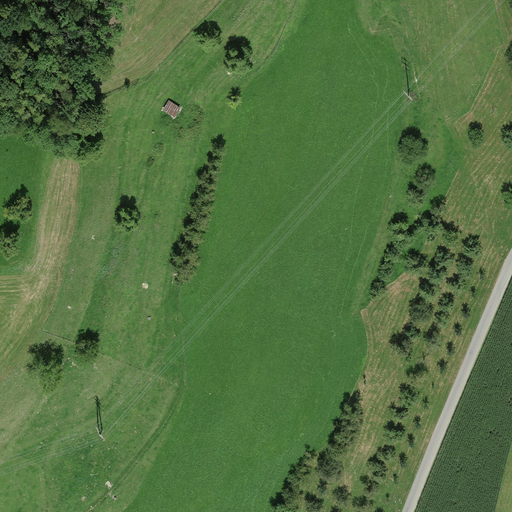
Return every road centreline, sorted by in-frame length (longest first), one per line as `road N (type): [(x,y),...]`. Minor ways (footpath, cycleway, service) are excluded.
road 1 (unclassified): [(409,511),(511,262)]
road 2 (track): [(85,511),(150,441),(180,390)]
